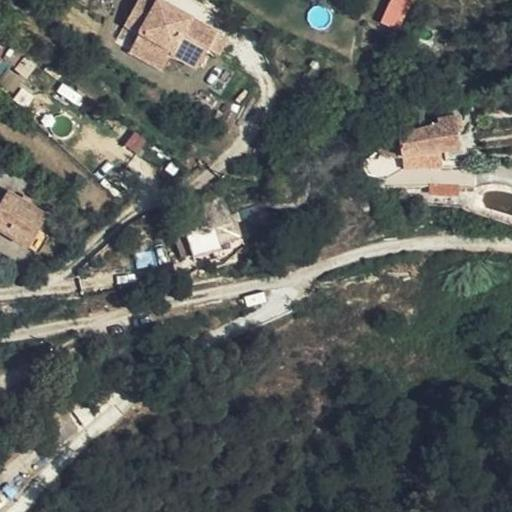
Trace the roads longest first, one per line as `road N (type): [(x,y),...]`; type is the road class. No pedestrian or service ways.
road 1 (track): [(0,380),(96,324),(259,285)]
road 2 (unclassified): [(259,285),(406,248),(462,243),(511,250)]
